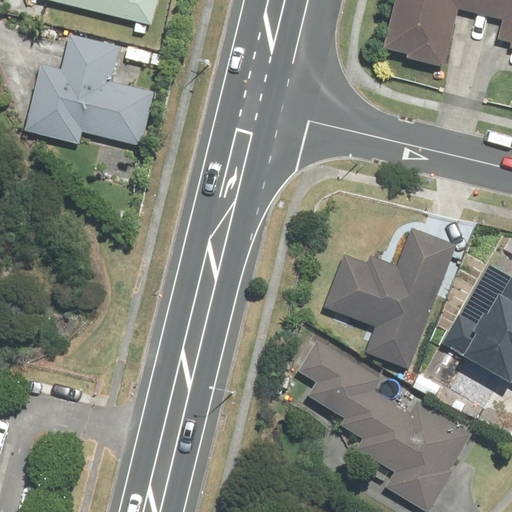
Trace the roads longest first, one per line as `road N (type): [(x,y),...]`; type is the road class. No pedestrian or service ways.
road 1 (secondary): [(158,511),(262,101)]
road 2 (residential): [(262,101),(511,167)]
